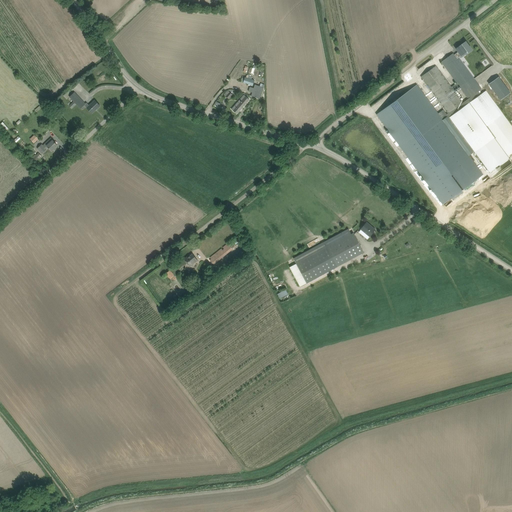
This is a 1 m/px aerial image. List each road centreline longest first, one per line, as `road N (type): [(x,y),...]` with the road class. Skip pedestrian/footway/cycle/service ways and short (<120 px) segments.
road 1 (track): [(80,511),(111,500),(263,482),(366,428),(511,388)]
road 2 (unclassified): [(111,296),(315,146)]
road 3 (unclassified): [(511,271),(315,146)]
road 4 (unclassified): [(315,146),(494,0)]
road 5 (unclassified): [(0,218),(139,87)]
road 6 (unclassified): [(315,146),(139,87)]
